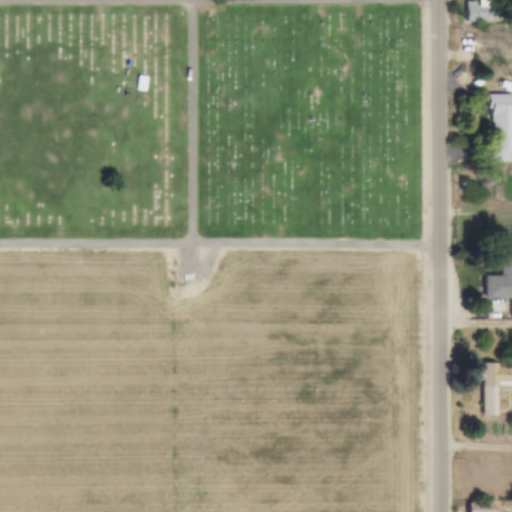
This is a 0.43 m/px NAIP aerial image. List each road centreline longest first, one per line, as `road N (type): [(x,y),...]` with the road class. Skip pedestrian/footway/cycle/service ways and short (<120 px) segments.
road 1 (residential): [(438,511),(442,247),(434,0)]
road 2 (track): [(0,246),(442,247)]
road 3 (track): [(190,246),(190,0)]
